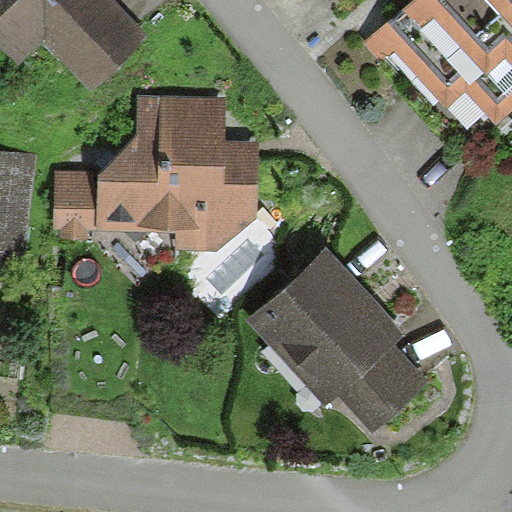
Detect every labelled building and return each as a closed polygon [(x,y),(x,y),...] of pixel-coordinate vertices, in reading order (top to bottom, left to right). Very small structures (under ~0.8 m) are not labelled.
[(84,89),(138,34),(103,0),(0,0),(0,48),(21,68),(41,48),(84,89)] [(470,88),(500,120),(511,108),(511,0),(405,0),(369,35),(443,113),(470,88)] [(60,170),(58,226),(166,232),(165,247),(220,250),(254,215),(256,144),(228,143),(229,100),(134,98),(133,142),(103,172),(60,170)] [(36,156),(0,151),(0,258),(26,261),(36,156)] [(375,425),(428,378),(397,343),(405,336),(373,300),(329,251),(252,321),(327,404),(344,390),(375,425)]
